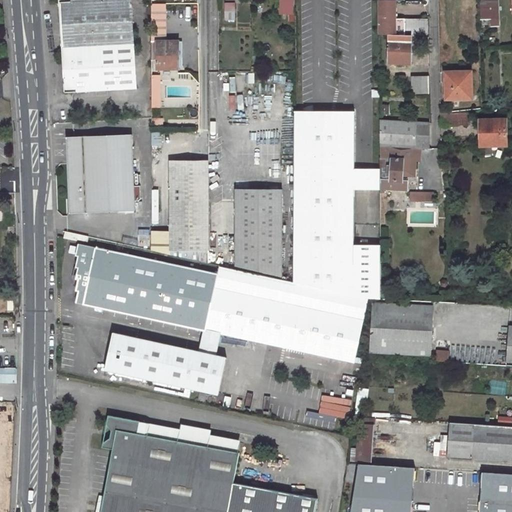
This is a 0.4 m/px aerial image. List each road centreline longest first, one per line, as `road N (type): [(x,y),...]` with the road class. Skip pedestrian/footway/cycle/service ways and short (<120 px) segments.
road 1 (tertiary): [(35,511),(35,182),(23,0)]
road 2 (unknown): [(95,392),(298,437),(327,458),(331,474)]
road 3 (residential): [(432,0),(435,144)]
road 4 (unknown): [(199,0),(208,140)]
road 5 (unknown): [(95,392),(81,511)]
